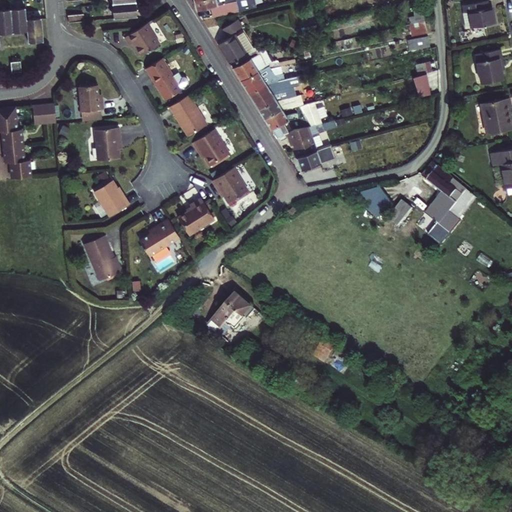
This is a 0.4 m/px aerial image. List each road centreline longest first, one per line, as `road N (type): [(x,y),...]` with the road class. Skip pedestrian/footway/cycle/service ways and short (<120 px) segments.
road 1 (residential): [(436,0),(445,99),(428,151),(399,172),(297,192)]
road 2 (residential): [(297,192),(177,0)]
road 3 (residential): [(57,44),(94,48),(114,62),(154,126),(163,174)]
road 4 (residential): [(161,311),(297,192)]
